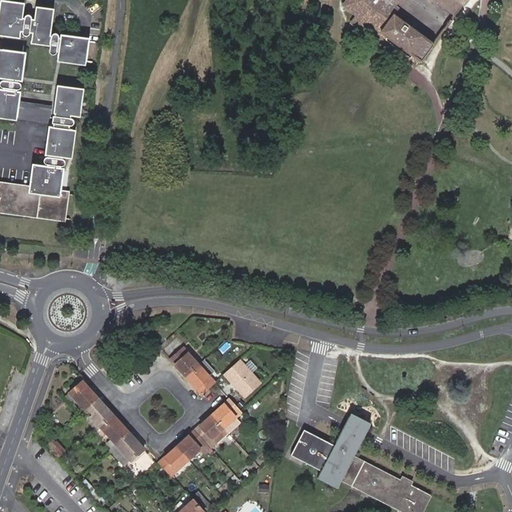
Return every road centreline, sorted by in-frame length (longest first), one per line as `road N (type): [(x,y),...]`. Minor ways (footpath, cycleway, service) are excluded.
road 1 (tertiary): [(511,310),(397,332),(214,292),(98,294)]
road 2 (residential): [(502,472),(452,479),(307,406),(323,334)]
road 3 (tertiary): [(102,321),(146,300),(182,299),(323,334)]
road 4 (tertiary): [(323,334),(398,349),(509,327)]
road 5 (residential): [(0,478),(49,340)]
road 6 (residential): [(125,407),(155,441),(166,439),(193,410),(170,381),(158,380)]
